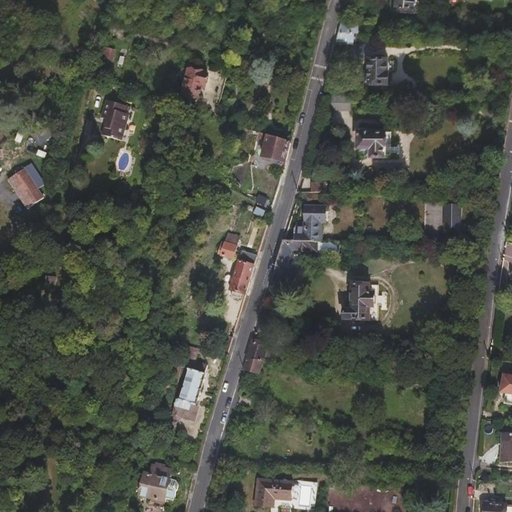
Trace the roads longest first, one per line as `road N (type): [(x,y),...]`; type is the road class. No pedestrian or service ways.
road 1 (residential): [(195,511),(340,0)]
road 2 (residential): [(511,131),(460,511)]
